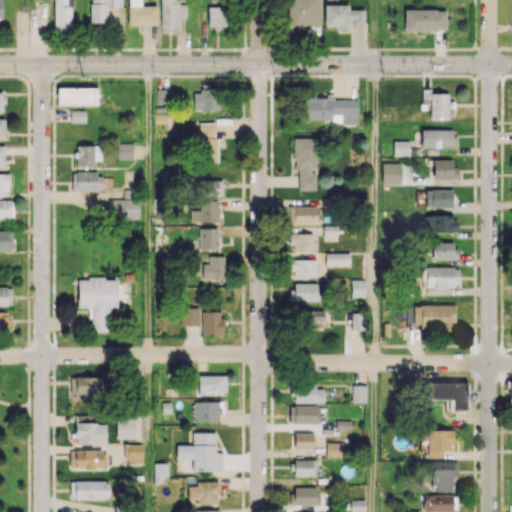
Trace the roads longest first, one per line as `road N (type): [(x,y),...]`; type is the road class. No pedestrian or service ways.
road 1 (residential): [(511,363),(0,356)]
road 2 (residential): [(490,0),(489,511)]
road 3 (residential): [(259,0),(259,511)]
road 4 (secondary): [(511,64),(0,64)]
road 5 (residential): [(42,65),(42,511)]
